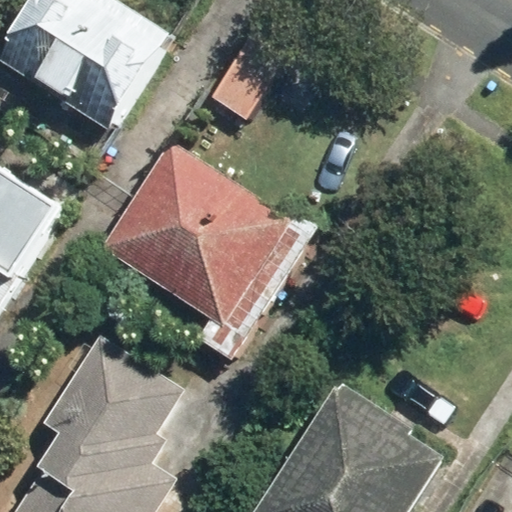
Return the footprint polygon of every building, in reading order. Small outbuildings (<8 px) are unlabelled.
[(123,0),(53,0),(12,63),(119,134),(183,39),(123,0)] [(300,52),(264,29),(219,99),(255,122),(300,52)] [(179,146),(112,249),(225,322),(210,344),(243,365),(330,231),(298,210),(292,219),(179,146)] [(75,212),(0,162),(0,329),(30,284),(28,283),(75,212)] [(22,511),(169,511),(188,482),(163,467),(178,443),(169,437),(197,392),(109,337),(51,429),(69,440),(22,511)] [(351,388),(265,511),(422,511),(456,464),(419,439),(421,433),(351,388)]
